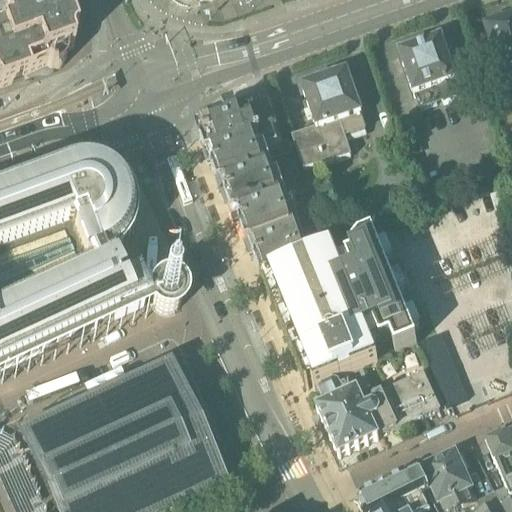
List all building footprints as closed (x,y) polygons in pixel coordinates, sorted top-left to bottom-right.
[(72,52),(70,47),(70,46),(70,44),(70,43),(71,42),(71,41),(72,41),(73,40),(75,39),(66,16),(65,15),(64,14),(63,13),(62,12),(61,12),(60,12),(59,12),(55,13),(51,3),(53,2),(52,0),(0,0),(0,90),(30,80),(29,78),(43,73),(49,76),(56,74),(58,73),(59,71),(61,70),(62,69),(64,67),(64,65),(65,63),(66,61),(66,59),(66,57),(65,55),(72,52)] [(194,7),(196,6),(197,8),(219,0),(175,0),(176,1),(178,3),(180,4),(182,5),(184,6),(186,7),(189,7),(191,7),(194,7)] [(505,88),(511,85),(511,22),(501,27),(498,25),(490,28),(489,31),(485,32),(492,52),(488,54),(496,75),(499,74),(505,88)] [(419,114),(436,108),(441,106),(442,108),(443,108),(458,103),(459,102),(453,87),(455,86),(447,64),(449,63),(455,55),(452,46),(441,46),(441,45),(438,45),(439,46),(400,60),(399,60),(398,60),(398,62),(399,62),(406,82),(405,82),(406,85),(407,85),(413,102),(414,102),(419,114)] [(349,161),(347,154),(344,143),(364,135),(359,121),(361,121),(346,79),(301,94),(315,135),(292,143),(304,177),(349,161)] [(251,257),(308,237),(282,175),(276,172),(271,174),(265,157),(282,152),(268,113),(196,138),(251,257)] [(405,150),(419,145),(411,122),(397,127),(405,150)] [(474,193),(496,185),(491,172),(470,180),(474,193)] [(0,362),(90,321),(108,313),(113,324),(133,314),(142,310),(133,291),(120,297),(108,269),(102,271),(99,265),(105,263),(110,259),(111,258),(118,252),(122,244),(125,237),(127,228),(128,219),(126,211),(123,203),(119,195),(113,188),(107,183),(102,180),(99,179),(91,176),(82,175),(74,175),(66,177),(0,201),(0,362)] [(271,280),(268,281),(269,284),(271,287),(272,291),(276,301),(277,304),(279,307),(279,308),(285,323),(286,324),(287,327),(288,331),(292,341),(294,344),(295,347),(296,351),(301,361),(301,363),(297,365),(296,363),(294,363),(297,370),(303,387),(306,393),(308,393),(307,391),(312,389),(314,393),(377,368),(376,365),(377,365),(366,337),(374,334),(380,349),(390,345),(395,357),(416,348),(413,341),(406,324),(404,319),(379,258),(372,239),(358,245),(353,252),(356,260),(345,264),(351,279),(343,282),(332,255),(304,267),(271,280)] [(180,306),(180,304),(179,302),(179,300),(178,298),(177,296),(176,294),(174,293),(173,292),(171,291),(169,290),(167,290),(165,290),(163,290),(160,291),(159,292),(157,293),(155,294),(154,296),(153,298),(152,300),(152,302),(152,304),(152,306),(152,308),(153,310),(154,311),(155,313),(156,314),(158,315),(159,316),(161,317),(163,318),(165,318),(167,318),(169,318),(171,317),(173,316),(174,315),(176,314),(177,312),(178,311),(179,309),(179,307),(180,306)] [(51,511),(187,511),(221,497),(164,373),(18,439),(51,511)] [(332,387),(320,393),(318,398),(324,411),(315,415),(338,463),(378,444),(377,442),(395,434),(396,434),(412,427),(412,428),(422,423),(422,422),(438,415),(435,406),(424,383),(422,379),(379,398),(379,399),(372,402),(371,405),(361,409),(356,397),(359,395),(355,386),(345,391),(344,391),(339,393),(337,389),(332,387)] [(505,492),(508,491),(511,499),(511,435),(505,438),(489,445),(488,448),(487,451),(494,467),(505,492)] [(467,511),(475,508),(469,494),(470,494),(454,460),(422,475),(423,477),(419,479),(428,496),(430,499),(433,498),(439,511),(467,511)] [(357,510),(357,511),(396,511),(428,496),(419,479),(418,477),(360,503),(357,510)] [(436,511),(430,499),(428,496),(396,511),(436,511)] [(511,511),(511,501),(500,507),(502,511),(511,511)]
